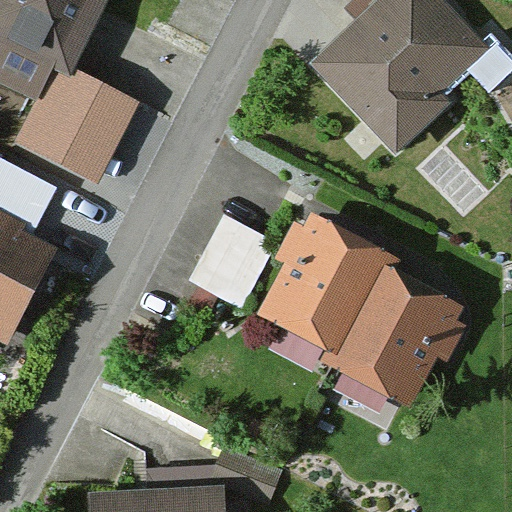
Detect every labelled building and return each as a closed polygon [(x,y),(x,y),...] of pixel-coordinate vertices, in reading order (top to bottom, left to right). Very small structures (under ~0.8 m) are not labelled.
[(0,0),(0,58),(53,85),(95,0),(0,0)] [(423,0),(369,0),(295,65),(373,155),(479,63),(423,0)] [(0,111),(13,117),(26,86),(0,74),(0,111)] [(0,148),(0,198),(37,217),(57,177),(0,148)] [(264,245),(213,221),(180,291),(231,315),(264,245)] [(329,368),(372,280),(380,263),(295,222),(245,327),(329,368)] [(0,337),(38,248),(0,232),(0,337)] [(372,280),(329,368),(325,378),(400,414),(447,316),(372,280)] [(272,511),(283,485),(221,462),(210,493),(259,511),(272,511)] [(213,511),(213,499),(73,506),(73,511),(213,511)]
